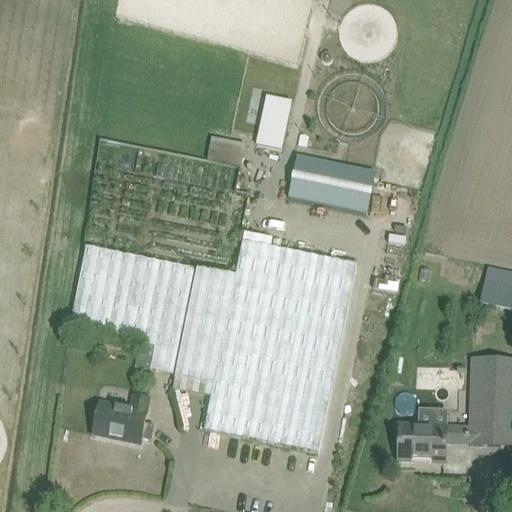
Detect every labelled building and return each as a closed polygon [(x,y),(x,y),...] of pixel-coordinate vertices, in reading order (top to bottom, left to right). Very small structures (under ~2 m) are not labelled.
[(323,57),(322,61),(325,64),(330,65),(333,63),(334,59),(331,55),(327,54),(323,57)] [(267,98),(257,147),(282,152),(292,104),(267,98)] [(237,168),(243,146),(210,137),(204,159),(237,168)] [(298,159),(289,201),(367,217),(376,175),(298,159)] [(173,381),(213,387),(204,433),(317,456),(357,266),(243,243),(236,278),(87,249),(70,336),(178,354),(173,381)] [(511,287),(486,282),(481,306),(511,312),(511,287)] [(71,352),(63,411),(84,414),(92,356),(71,352)] [(470,446),(470,448),(511,449),(511,362),(473,362),(471,430),(470,446)] [(152,443),(155,427),(145,425),(147,415),(149,401),(134,398),(131,412),(100,406),(94,437),(141,447),(142,441),(152,443)] [(399,427),(398,463),(446,465),(446,445),(470,446),(471,430),(447,429),(399,427)]
